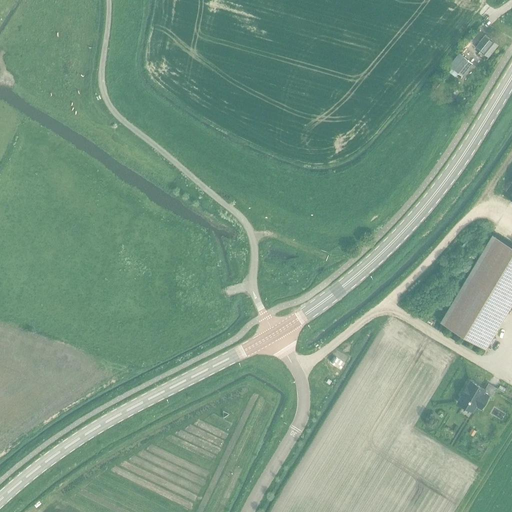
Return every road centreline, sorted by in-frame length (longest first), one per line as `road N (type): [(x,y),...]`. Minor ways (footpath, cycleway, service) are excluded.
road 1 (unclassified): [(273,334),(250,281),(239,213),(96,108),(88,81),(97,0)]
road 2 (secondary): [(273,334),(393,241),(511,79)]
road 3 (secondary): [(0,499),(75,440),(273,334)]
